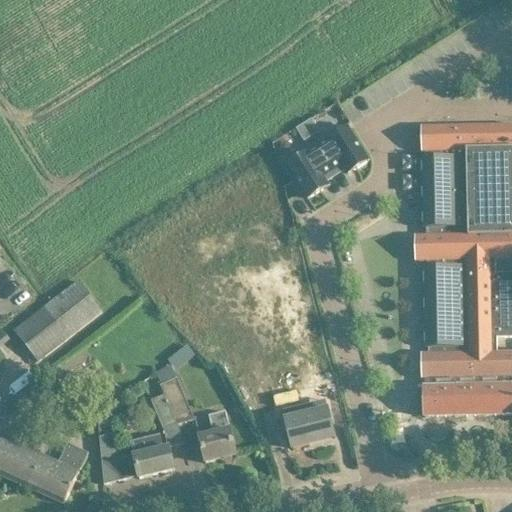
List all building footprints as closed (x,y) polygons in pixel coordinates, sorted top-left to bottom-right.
[(311,120),(304,125),(312,138),(319,133),(311,120)] [(312,138),(304,125),(296,130),(305,143),(312,138)] [(424,388),(424,399),(425,419),(511,416),(511,353),(497,354),(497,340),(511,339),(511,274),(495,275),(495,261),(511,260),(511,126),(421,128),(421,129),(425,129),(425,153),(422,153),(422,154),(425,154),(425,159),(422,159),(423,230),(426,230),(426,237),(415,237),(415,238),(418,238),(419,262),(415,262),(415,263),(427,263),(427,268),(424,268),(426,349),(428,349),(428,355),(421,355),(426,355),(427,388),(424,388)] [(348,128),(317,147),(333,172),(342,166),(348,175),(369,162),(348,128)] [(333,172),(317,147),(287,166),(308,200),(329,187),(323,178),(333,172)] [(35,317),(15,332),(39,363),(102,314),(78,283),(35,317)] [(2,332),(0,333),(0,346),(8,340),(4,334),(2,332)] [(323,340),(268,354),(292,450),(335,440),(325,401),(298,408),(290,376),(317,369),(326,401),(339,397),(328,356),(323,340)] [(174,373),(196,356),(188,346),(169,361),(170,363),(174,373)] [(156,374),(161,385),(177,378),(174,373),(170,363),(156,374)] [(177,378),(161,385),(165,395),(177,426),(195,422),(177,378)] [(177,426),(165,395),(151,401),(163,430),(177,426)] [(199,439),(201,445),(205,465),(236,457),(225,413),(209,417),(214,435),(199,439)] [(139,478),(133,456),(119,459),(113,435),(99,438),(104,487),(139,478)] [(165,435),(130,443),(133,456),(139,478),(139,480),(174,472),(169,448),(168,448),(165,435)] [(3,439),(0,445),(0,476),(64,506),(78,474),(87,454),(66,445),(57,464),(3,439)]
